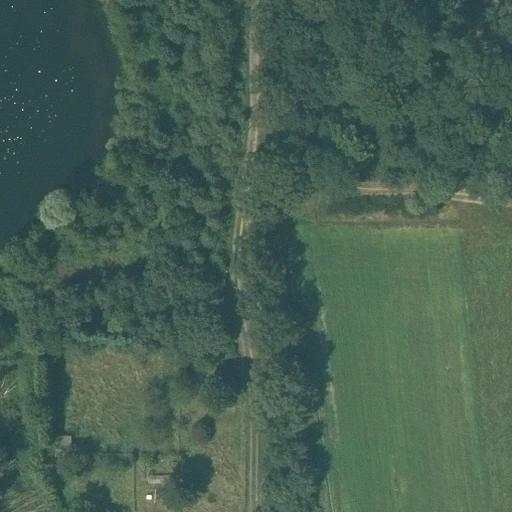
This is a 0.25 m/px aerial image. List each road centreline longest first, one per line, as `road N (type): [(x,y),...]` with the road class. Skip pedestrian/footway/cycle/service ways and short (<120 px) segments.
road 1 (track): [(511,197),(355,189),(311,176),(257,132),(260,0)]
road 2 (track): [(257,132),(237,229),(236,294),(254,409),(253,511)]
